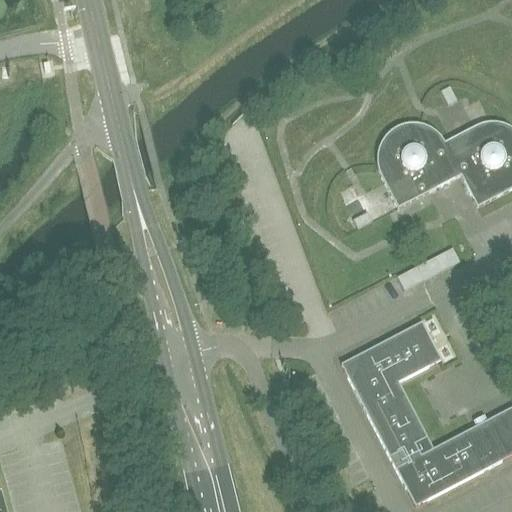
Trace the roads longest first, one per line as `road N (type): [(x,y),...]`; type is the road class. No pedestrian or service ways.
road 1 (tertiary): [(216,511),(114,119)]
road 2 (unknown): [(300,348),(401,312),(511,257)]
road 3 (unknown): [(300,348),(361,434),(402,511)]
road 4 (unclassified): [(114,119),(0,221)]
road 5 (tertiary): [(114,119),(87,0)]
